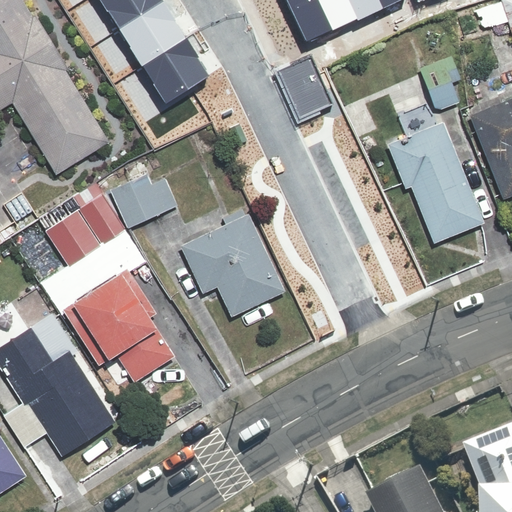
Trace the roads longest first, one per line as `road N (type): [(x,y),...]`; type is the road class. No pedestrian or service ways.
road 1 (residential): [(210,0),(390,370)]
road 2 (tertiary): [(147,511),(390,370)]
road 3 (tertiary): [(390,370),(511,316)]
